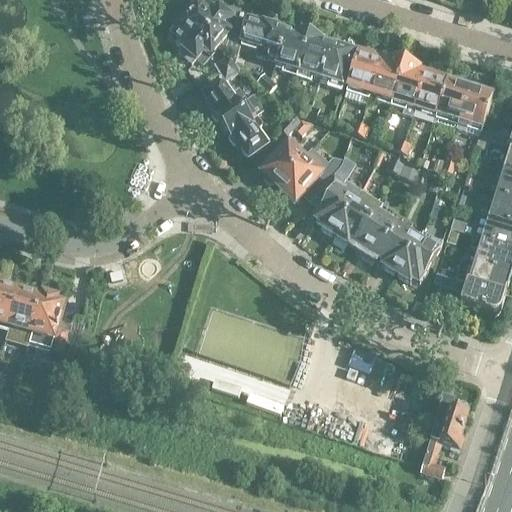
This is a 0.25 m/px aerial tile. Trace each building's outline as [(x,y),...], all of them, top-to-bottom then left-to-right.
[(187,19),(219,48),(220,47),(231,58),(229,58),(234,64),(245,31),(233,27),(232,30),(227,25),(230,21),(217,10),(213,14),(204,7),(199,5),(187,19)] [(187,19),(174,33),(175,38),(185,47),(181,51),(183,52),(179,57),(192,68),(194,65),(196,67),(197,65),(202,70),(210,61),(208,60),(219,48),(187,19)] [(245,31),(239,48),(254,53),(253,55),(255,58),(266,61),(275,64),(285,34),(262,27),(262,28),(247,24),(245,31)] [(282,76),(295,80),(308,40),(293,36),(293,37),(285,34),(275,64),(274,69),(283,72),(282,76)] [(308,40),(295,80),(311,85),(312,81),(319,83),(330,48),(322,45),(308,40)] [(330,48),(319,83),(328,86),(327,90),(341,94),(353,55),(330,48)] [(369,98),(380,64),(357,57),(344,101),(366,108),(369,98)] [(234,64),(229,58),(214,67),(219,75),(232,67),(234,64)] [(380,64),(369,98),(378,101),(376,105),(389,109),(403,68),(389,63),(388,66),(380,64)] [(232,67),(219,75),(224,85),(241,75),(232,67)] [(403,68),(389,109),(403,113),(402,118),(411,121),(414,111),(424,78),(416,75),(417,72),(403,68)] [(277,89),(264,78),(256,87),(268,98),(277,89)] [(424,78),(414,111),(422,114),(421,118),(433,122),(446,84),(424,78)] [(433,122),(433,125),(448,130),(456,132),(458,126),(469,92),(446,84),(433,122)] [(208,112),(222,132),(258,106),(252,99),(246,104),(238,93),(233,97),(226,87),(222,90),(218,85),(200,98),(209,111),(208,112)] [(458,126),(456,132),(479,140),(492,99),(469,92),(458,126)] [(258,106),(222,132),(236,151),(238,150),(247,163),(265,150),(248,126),(263,114),(258,106)] [(299,120),(315,125),(319,113),(303,108),(299,120)] [(301,141),(312,129),(309,125),(306,129),(301,125),(300,126),(292,118),(278,133),(287,141),(293,133),(301,141)] [(349,135),(364,142),(369,132),(354,126),(349,135)] [(509,153),(511,153),(511,142),(503,139),(502,141),(491,137),(488,145),(489,146),(510,152),(509,153)] [(339,172),(335,177),(345,181),(344,185),(348,186),(355,169),(354,168),(362,150),(375,155),(376,152),(350,141),(344,162),(343,164),(342,164),(341,168),(339,172)] [(478,142),(475,151),(487,154),(489,146),(488,145),(478,142)] [(392,154),(407,160),(411,150),(396,144),(392,154)] [(286,147),(259,177),(263,180),(263,184),(269,189),(273,189),(275,191),(302,161),(286,147)] [(302,161),(275,191),(294,208),(321,178),(323,180),(331,171),(311,153),(303,162),(302,161)] [(511,153),(509,153),(502,175),(511,178),(511,153)] [(399,180),(400,177),(416,185),(420,176),(403,169),(404,169),(389,163),(385,174),(399,180)] [(439,164),(435,175),(442,177),(446,165),(439,164)] [(446,165),(442,177),(451,180),(454,169),(446,165)] [(495,198),(511,203),(511,178),(502,175),(495,196),(495,198)] [(318,232),(332,240),(356,202),(344,195),(348,190),(340,185),(338,189),(336,188),(335,189),(313,224),(320,228),(318,232)] [(493,205),(488,221),(511,228),(511,203),(495,198),(493,205)] [(353,253),(373,265),(395,229),(396,230),(397,228),(386,221),(388,218),(380,213),(382,210),(373,205),(369,211),(356,202),(332,240),(346,249),(348,246),(355,250),(353,253)] [(471,241),(473,241),(511,253),(511,228),(488,221),(478,218),(471,241)] [(451,233),(461,236),(464,229),(453,225),(451,233)] [(380,270),(394,278),(416,242),(396,230),(395,229),(373,265),(374,266),(376,262),(382,267),(380,270)] [(416,242),(394,278),(409,287),(411,284),(417,288),(439,253),(442,244),(434,242),(421,234),(416,242)] [(457,243),(447,240),(446,247),(455,249),(457,243)] [(477,253),(473,267),(510,279),(511,272),(511,253),(473,241),(470,251),(477,253)] [(473,267),(466,287),(504,299),(510,279),(473,267)] [(440,279),(450,282),(452,275),(442,272),(440,279)] [(504,299),(466,287),(450,282),(440,279),(437,278),(434,287),(463,296),(459,307),(488,317),(491,318),(496,317),(497,316),(498,315),(500,311),(504,299)] [(0,327),(8,330),(18,293),(6,290),(5,292),(0,290),(0,327)] [(8,330),(4,344),(26,351),(29,341),(41,298),(40,302),(30,299),(31,297),(18,293),(8,330)] [(41,298),(29,341),(39,344),(38,347),(38,348),(39,350),(40,351),(61,357),(67,336),(56,332),(63,307),(55,304),(56,302),(41,298)] [(0,394),(0,406),(6,408),(9,397),(0,394)] [(418,477),(440,484),(443,473),(432,470),(439,449),(455,454),(466,420),(466,418),(466,416),(465,414),(464,413),(462,412),(460,412),(458,412),(456,413),(455,414),(454,416),(449,414),(451,408),(441,405),(418,477)]
